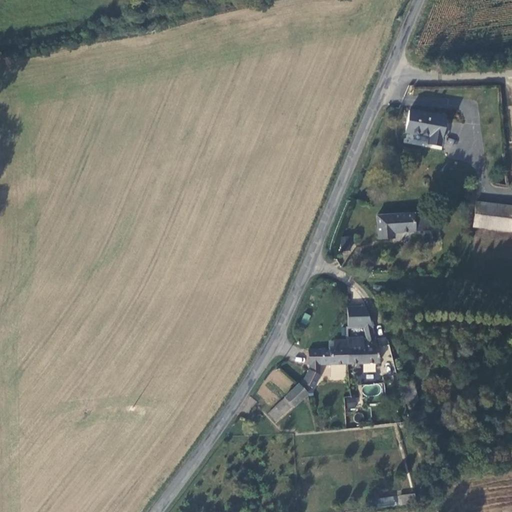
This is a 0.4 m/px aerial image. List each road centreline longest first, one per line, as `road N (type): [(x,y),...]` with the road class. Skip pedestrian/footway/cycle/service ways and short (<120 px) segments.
road 1 (unclassified): [(418,0),(272,344),(157,511)]
road 2 (unknown): [(343,181),(364,297),(272,344)]
